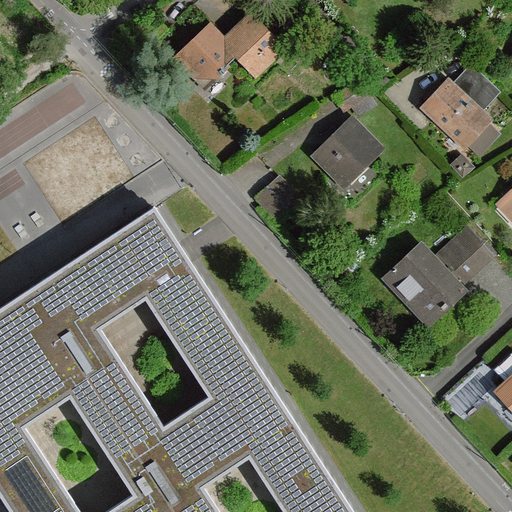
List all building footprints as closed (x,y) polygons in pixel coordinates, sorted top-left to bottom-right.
[(225,41),(238,55),(256,74),(283,49),(252,16),(225,41)] [(169,29),(159,18),(137,39),(148,50),(169,29)] [(211,26),(179,57),(206,86),(238,55),(225,41),(211,26)] [(449,83),(427,108),(466,145),(488,120),(482,114),(502,92),(472,64),(452,85),(449,83)] [(361,80),(336,97),(345,111),(371,94),(361,80)] [(503,134),(488,120),(466,145),(481,158),(503,134)] [(353,121),(319,155),(346,182),(380,149),(353,121)] [(463,156),(453,165),(464,177),(474,168),(463,156)] [(280,178),(259,198),(280,220),(301,200),(280,178)] [(511,192),(501,203),(511,215),(511,192)] [(0,314),(0,486),(16,511),(359,511),(162,209),(0,314)] [(468,229),(435,259),(446,271),(451,267),(462,279),(490,252),(468,229)] [(422,246),(388,278),(437,330),(472,298),(446,271),(435,259),(422,246)] [(335,260),(330,251),(318,257),(324,266),(335,260)] [(507,383),(511,378),(511,354),(495,369),(507,383)] [(511,378),(507,383),(498,391),(511,405),(511,378)]
